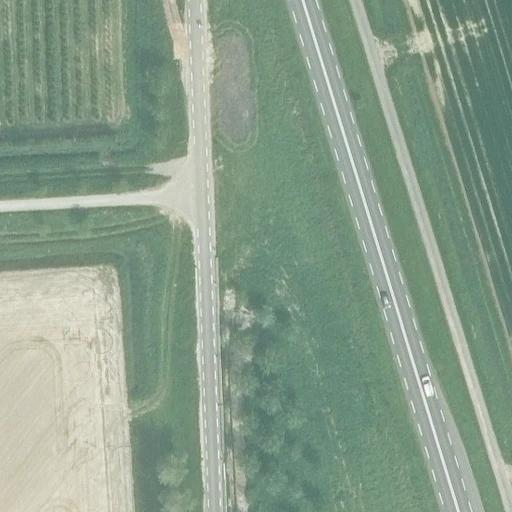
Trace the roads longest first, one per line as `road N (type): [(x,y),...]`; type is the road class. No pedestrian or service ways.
road 1 (primary): [(301,0),(456,511)]
road 2 (unclassified): [(511,509),(357,0)]
road 3 (unclassified): [(213,511),(201,192)]
road 4 (unclassified): [(201,192),(0,207)]
road 5 (unclassified): [(201,192),(193,0)]
